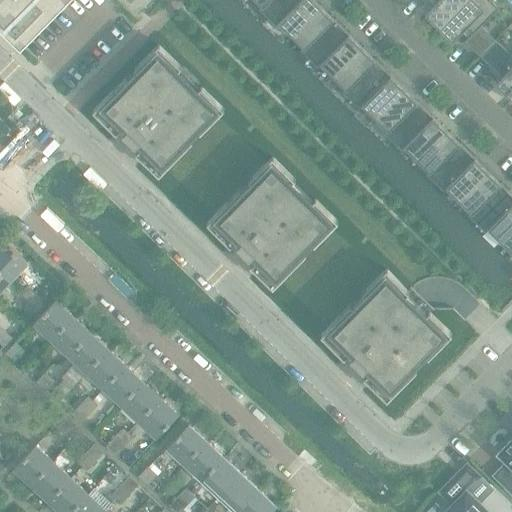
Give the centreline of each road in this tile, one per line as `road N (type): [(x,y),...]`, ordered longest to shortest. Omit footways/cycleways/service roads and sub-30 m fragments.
road 1 (residential): [(61,123),(401,452),(428,447),(511,362)]
road 2 (residential): [(324,498),(0,190)]
road 3 (residential): [(511,139),(374,0)]
